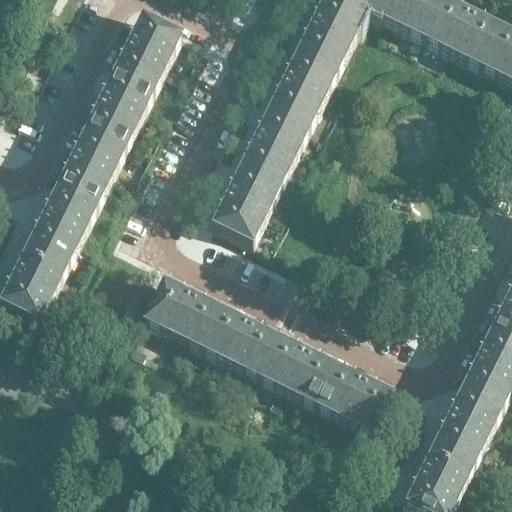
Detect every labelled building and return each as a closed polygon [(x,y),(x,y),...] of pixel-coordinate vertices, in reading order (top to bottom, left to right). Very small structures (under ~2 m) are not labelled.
[(366,24),(378,0),(330,0),(326,10),(365,29),(367,24),(366,24)] [(423,52),(443,13),(416,0),(378,0),(366,24),(367,24),(423,52)] [(337,86),(365,29),(326,10),(298,67),(337,86)] [(481,80),(500,41),(443,13),(423,52),(481,80)] [(153,106),(182,49),(143,30),(114,87),(153,106)] [(511,95),(511,47),(500,41),(481,80),(511,95)] [(308,143),(330,100),(337,86),(298,67),(269,124),(308,143)] [(125,163),(153,106),(114,87),(86,144),(125,163)] [(280,200),(308,143),(269,124),(241,180),(280,200)] [(97,221),(125,163),(86,144),(58,201),(97,221)] [(252,257),(280,200),(241,180),(213,238),(252,257)] [(69,278),(97,221),(58,201),(29,258),(69,278)] [(40,335),(69,278),(29,258),(1,316),(40,335)] [(202,362),(221,323),(164,295),(144,334),(202,362)] [(511,354),(511,301),(491,344),(511,354)] [(259,391),(278,352),(221,323),(202,362),(259,391)] [(502,421),(511,400),(511,354),(491,344),(463,401),(502,421)] [(316,419),(335,380),(278,352),(259,391),(316,419)] [(373,447),(392,408),(335,380),(316,419),(373,447)] [(474,478),(502,421),(463,401),(435,458),(474,478)] [(456,511),(474,478),(435,458),(407,511),(456,511)]
